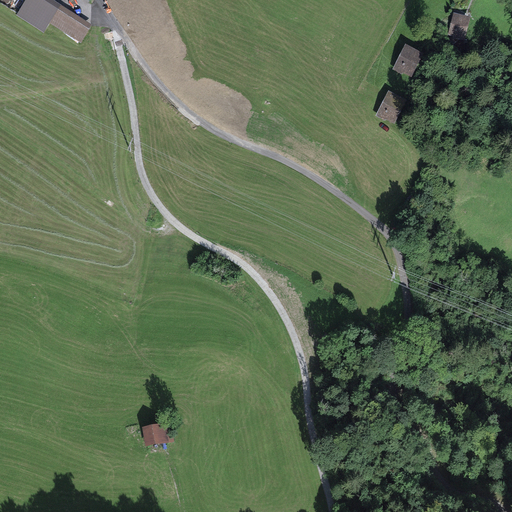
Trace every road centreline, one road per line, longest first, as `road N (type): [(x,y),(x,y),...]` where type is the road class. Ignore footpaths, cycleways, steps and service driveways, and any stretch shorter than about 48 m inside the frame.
road 1 (unclassified): [(504,511),(447,484),(395,401),(386,375),(405,295),(387,232),(329,186),(201,121),(164,88),(114,21)]
road 2 (unclassified): [(114,21),(135,168),(152,206),(191,240),(236,260),(273,296),(299,346),(333,511)]
